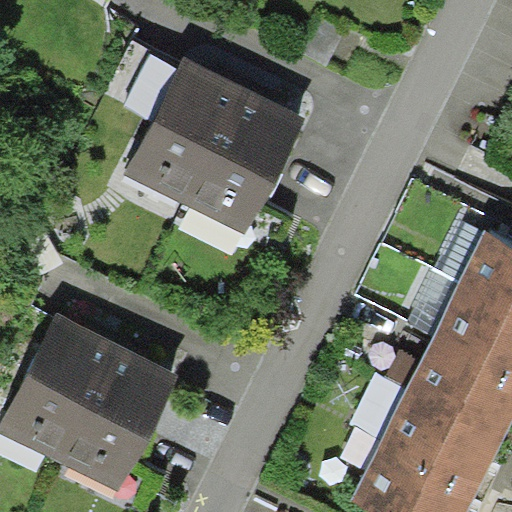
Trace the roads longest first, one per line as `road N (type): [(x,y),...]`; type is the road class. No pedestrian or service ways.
road 1 (residential): [(220,511),(473,0)]
road 2 (unknown): [(400,147),(511,209)]
